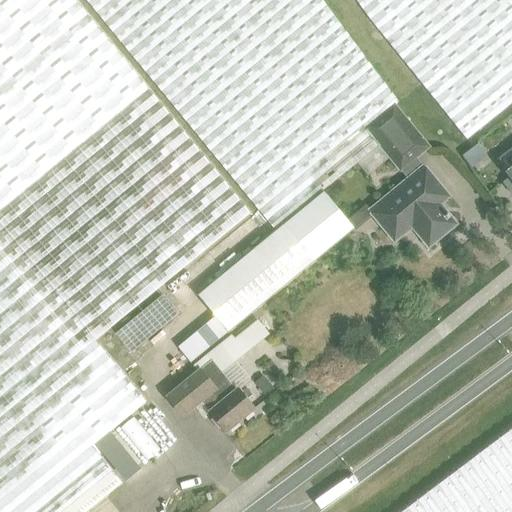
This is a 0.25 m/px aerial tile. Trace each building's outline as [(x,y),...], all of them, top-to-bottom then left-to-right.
[(76,0),(0,0),(0,257),(82,357),(98,344),(100,342),(110,334),(254,216),(76,0)] [(84,0),(275,233),(323,194),(377,149),(361,129),(396,102),(320,0),(84,0)] [(511,0),(354,0),(403,62),(465,141),(511,103),(511,0)] [(365,206),(345,222),(352,232),(374,216),(395,242),(413,228),(429,247),(455,225),(436,201),(445,193),(412,154),(424,144),(394,107),(367,130),(406,179),(368,210),(365,206)] [(478,145),(462,157),(472,169),(487,157),(478,145)] [(511,148),(497,160),(510,178),(503,183),(511,194),(511,148)] [(352,232),(345,222),(323,194),(275,233),(197,297),(227,334),(352,232)] [(0,501),(81,435),(91,447),(147,402),(98,344),(82,357),(0,257),(0,501)] [(133,351),(178,311),(162,293),(117,333),(133,351)] [(193,379),(168,400),(182,417),(201,401),(211,413),(210,414),(226,433),(252,411),(236,392),(251,380),(235,361),(269,335),(257,320),(234,339),(231,336),(193,366),(199,374),(193,379)] [(263,376),(255,384),(265,396),(274,389),(263,376)] [(511,511),(511,429),(402,511),(511,511)] [(81,435),(0,501),(0,511),(89,511),(121,485),(119,482),(91,447),(81,435)]
